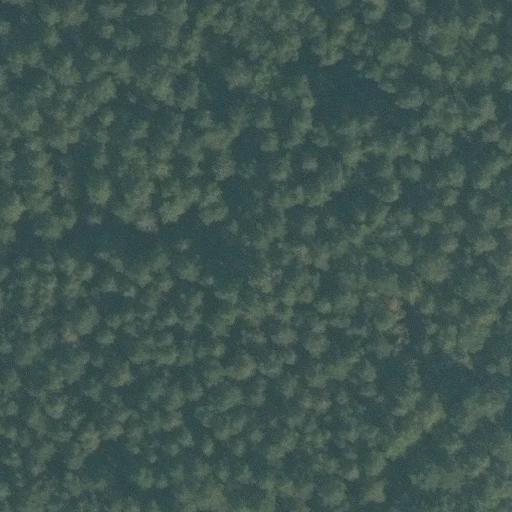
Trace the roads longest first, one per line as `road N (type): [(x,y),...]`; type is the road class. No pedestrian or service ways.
road 1 (track): [(511,172),(363,202),(0,235)]
road 2 (track): [(384,511),(511,328)]
